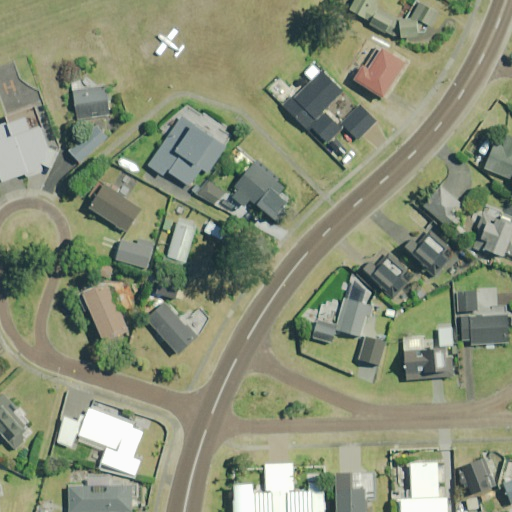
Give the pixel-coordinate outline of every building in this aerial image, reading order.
[(377,8),(382,0),(381,0),(357,0),(351,10),(385,33),(394,19),(377,8)] [(394,19),(393,37),(419,39),(420,27),(427,31),(429,26),(431,27),(440,12),(423,1),(412,21),(394,19)] [(408,65),(379,46),(367,65),(358,59),(348,74),(387,99),(408,65)] [(324,148),(336,160),(342,154),(339,152),(345,146),(336,137),(344,130),(326,112),(345,92),(324,71),(298,96),(287,84),(275,96),(310,131),(313,128),(328,144),(324,148)] [(111,116),(107,87),(76,92),(80,121),(111,116)] [(379,123),(362,105),(343,124),(360,141),(379,123)] [(6,116),(8,123),(0,125),(0,169),(4,183),(44,170),(42,165),(51,169),(59,153),(51,149),(36,106),(21,111),(6,116)] [(230,145),(186,115),(151,167),(165,176),(168,171),(192,187),(203,170),(209,174),(230,145)] [(109,139),(99,128),(71,154),(81,165),(109,139)] [(511,137),(507,135),(501,148),(490,143),(486,142),(481,153),(488,156),(498,160),(494,170),(511,177),(511,137)] [(286,188),(257,164),(231,195),(246,207),(253,200),(275,219),(290,202),(281,194),(286,188)] [(226,193),(210,181),(200,195),(217,207),(226,193)] [(143,210),(107,186),(93,207),(129,232),(143,210)] [(471,215),(443,187),(423,208),(451,236),(471,215)] [(511,217),(488,208),(472,247),(488,254),(489,250),(507,257),(508,254),(511,256),(511,217)] [(199,224),(181,219),(166,270),(190,277),(194,265),(187,263),(199,224)] [(226,232),(210,223),(205,232),(221,240),(226,232)] [(419,242),(413,237),(403,248),(438,279),(460,254),(431,229),(419,242)] [(156,245),(141,241),(139,246),(121,241),(115,261),(148,270),(156,245)] [(359,272),(396,302),(411,284),(404,278),(410,271),(388,253),(378,265),(370,258),(359,272)] [(130,332),(111,286),(86,297),(105,342),(130,332)] [(511,316),(481,318),(480,292),(461,293),(464,346),(511,343),(511,316)] [(338,330),(363,338),(369,317),(373,319),(377,306),(349,297),(338,330)] [(205,332),(212,318),(201,306),(186,319),(169,301),(149,319),(181,354),(205,332)] [(338,327),(318,322),(314,338),(334,343),(338,327)] [(454,329),(441,329),(441,347),(454,347),(454,329)] [(388,344),(368,339),(362,362),(382,367),(388,344)] [(454,351),(408,352),(408,380),(455,379),(455,369),(454,351)] [(14,404),(6,395),(0,400),(0,428),(19,450),(36,434),(11,407),(14,404)] [(134,426),(91,410),(88,418),(83,416),(80,423),(67,418),(58,443),(77,450),(81,441),(107,451),(103,464),(137,477),(143,462),(135,459),(145,433),(133,428),(134,426)] [(473,496),(498,488),(494,475),(498,474),(492,457),(463,466),(473,496)] [(441,499),(440,464),(413,465),(414,499),(399,500),(399,511),(449,511),(449,499),(441,499)] [(295,492),(295,465),(267,465),(268,494),(255,494),(255,485),(236,485),(236,511),(325,511),(325,475),(309,475),(309,491),(295,492)] [(381,500),(380,473),(339,475),(340,511),(368,511),(368,501),(381,500)] [(134,511),(135,487),(73,486),(71,511),(134,511)]
